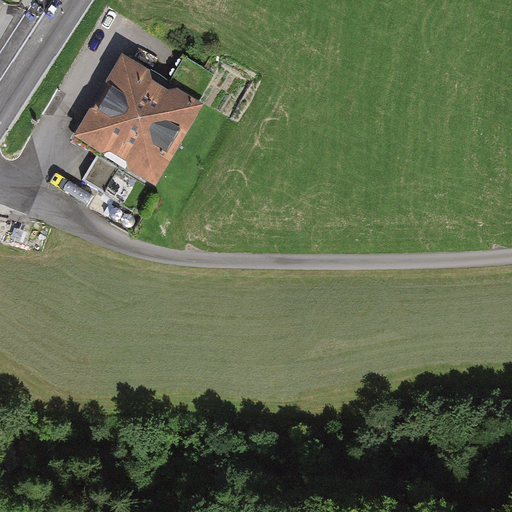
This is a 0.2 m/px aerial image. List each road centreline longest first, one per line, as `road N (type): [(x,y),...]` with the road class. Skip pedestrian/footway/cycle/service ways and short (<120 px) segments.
road 1 (residential): [(0,184),(95,233),(170,256),(331,262),(511,255)]
road 2 (unknown): [(150,44),(101,37),(27,198)]
road 3 (primary): [(72,0),(0,109)]
